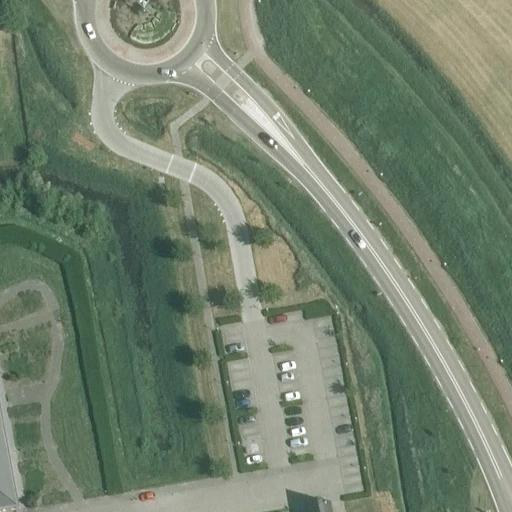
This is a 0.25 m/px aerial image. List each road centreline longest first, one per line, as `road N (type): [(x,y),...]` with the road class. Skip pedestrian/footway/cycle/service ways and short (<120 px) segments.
road 1 (tertiary): [(288,147),(425,323),(511,508)]
road 2 (tertiary): [(90,0),(90,35),(112,66),(148,78),(184,66)]
road 3 (tertiary): [(288,147),(251,89),(205,39)]
road 4 (tertiary): [(184,66),(288,147)]
